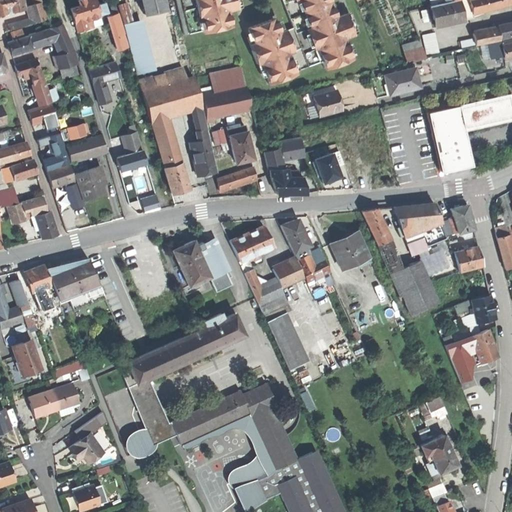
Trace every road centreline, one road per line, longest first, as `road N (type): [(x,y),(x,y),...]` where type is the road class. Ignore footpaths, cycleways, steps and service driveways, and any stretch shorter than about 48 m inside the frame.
road 1 (residential): [(132,227),(203,211),(477,187)]
road 2 (residential): [(0,80),(13,76),(66,243)]
road 3 (residential): [(477,187),(511,364)]
road 4 (residential): [(132,227),(84,72)]
road 5 (unknown): [(207,211),(262,347)]
road 6 (residential): [(511,382),(493,511)]
